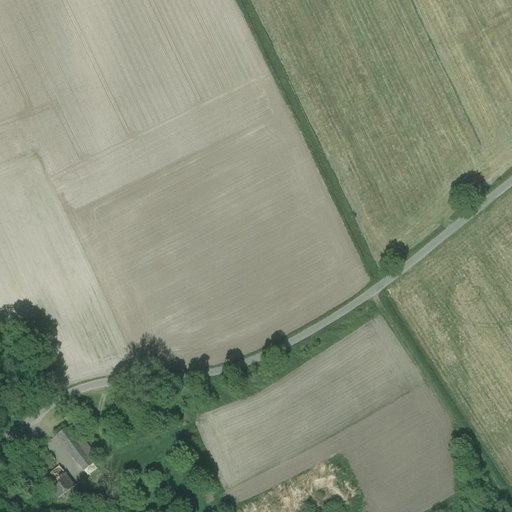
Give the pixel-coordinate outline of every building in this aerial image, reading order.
[(81,436),(73,425),(67,429),(75,440),(81,436)] [(75,440),(67,429),(57,436),(83,471),(98,460),(81,436),(75,440)] [(45,449),(29,462),(42,480),(59,467),(45,449)] [(59,467),(42,480),(51,491),(61,483),(58,479),(64,474),(59,467)] [(75,488),(64,474),(58,479),(61,483),(51,491),(58,500),(75,488)] [(0,499),(10,491),(4,484),(2,485),(0,482),(0,499)]
